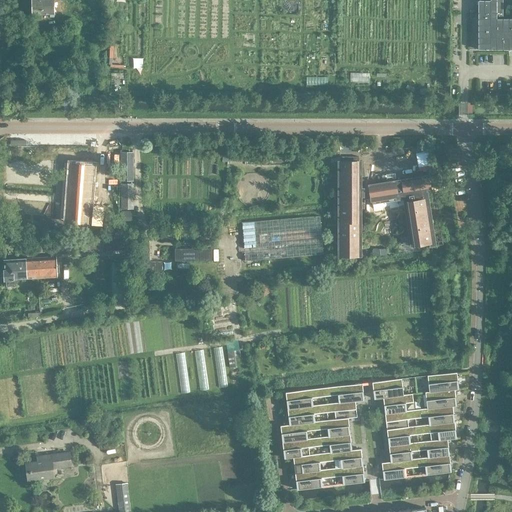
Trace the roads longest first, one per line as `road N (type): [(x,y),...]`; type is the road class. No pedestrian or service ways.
road 1 (unclassified): [(0,128),(464,130)]
road 2 (residential): [(464,130),(479,232),(478,372),(460,497)]
road 3 (residential): [(288,511),(271,391)]
